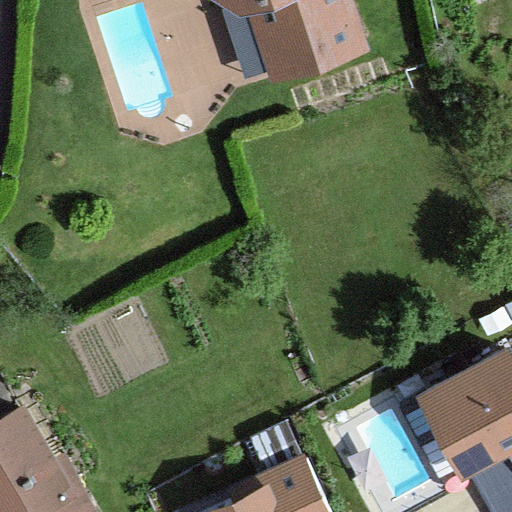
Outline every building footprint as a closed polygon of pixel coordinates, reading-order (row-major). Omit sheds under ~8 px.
[(285,23),(297,57),(357,37),(345,0),(260,0),(265,13),(285,23)] [(285,23),(265,13),(281,63),(297,57),(285,23)] [(511,348),(510,346),(406,402),(426,439),(452,425),(470,459),(511,436),(511,348)] [(98,511),(76,475),(58,481),(14,408),(0,415),(0,511),(98,511)] [(444,473),(470,459),(452,425),(426,439),(444,473)] [(511,511),(511,436),(470,459),(498,511),(511,511)] [(333,511),(307,453),(259,475),(262,483),(203,509),(203,511),(333,511)]
